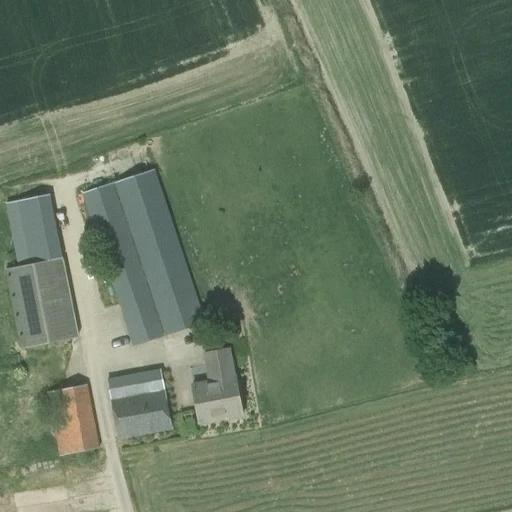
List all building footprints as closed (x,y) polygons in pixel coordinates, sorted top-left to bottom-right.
[(192,280),(188,270),(154,170),(114,183),(165,336),(206,323),(192,280)] [(163,336),(112,184),(82,193),(133,346),(163,336)] [(5,203),(18,268),(5,270),(20,349),(78,338),(50,194),(5,203)] [(230,350),(203,355),(209,382),(193,386),(199,424),(242,416),(230,350)] [(118,440),(172,430),(160,369),(106,379),(118,440)] [(101,450),(88,386),(47,393),(59,456),(101,450)]
